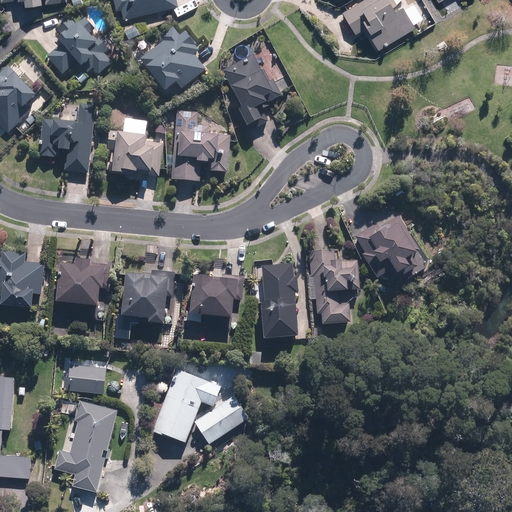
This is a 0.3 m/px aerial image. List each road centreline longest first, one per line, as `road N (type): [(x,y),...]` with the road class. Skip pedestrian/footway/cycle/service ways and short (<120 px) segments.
road 1 (residential): [(250,218),(184,227),(41,212),(0,197)]
road 2 (track): [(511,197),(475,162),(363,157)]
road 3 (residential): [(250,218),(288,167),(328,139),(352,138),(363,157)]
road 4 (residential): [(363,157),(346,184),(250,218)]
